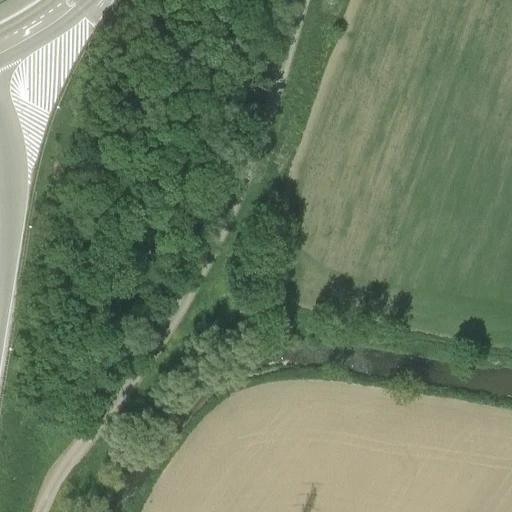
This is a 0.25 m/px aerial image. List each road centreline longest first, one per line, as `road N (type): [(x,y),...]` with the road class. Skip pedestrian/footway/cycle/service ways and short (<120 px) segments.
road 1 (unclassified): [(39,511),(60,468),(164,333),(195,278),(237,194),(304,0)]
road 2 (secondary): [(0,316),(9,172),(0,118)]
